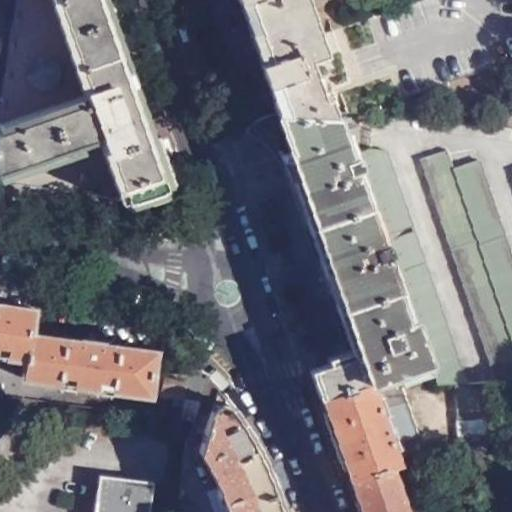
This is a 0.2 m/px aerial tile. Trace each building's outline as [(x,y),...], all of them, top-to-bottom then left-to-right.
[(13,0),(0,94),(0,172),(1,175),(110,139),(132,201),(167,188),(100,0),(13,0)] [(275,114),(335,115),(323,80),(319,81),(310,58),(326,53),(306,0),(238,0),(249,32),(259,65),(275,114)] [(313,371),(323,396),(369,380),(371,386),(403,385),(433,375),(355,155),(348,157),(335,115),(275,114),(295,174),(288,177),(349,350),(352,357),(313,371)] [(371,149),(355,155),(433,375),(436,385),(453,384),(466,384),(386,151),(371,149)] [(511,260),(478,160),(454,168),(448,151),(422,161),(497,380),(511,379),(511,260)] [(0,355),(23,359),(20,378),(147,396),(153,352),(31,335),(34,309),(0,304),(0,355)] [(180,420),(193,423),(202,376),(203,371),(187,365),(185,375),(187,375),(184,397),(183,406),(180,420)] [(185,375),(162,371),(160,394),(174,396),(174,404),(183,406),(184,397),(182,396),(185,375)] [(193,423),(186,447),(200,449),(214,476),(227,509),(228,511),(284,511),(276,490),(256,449),(234,409),(220,391),(222,390),(210,376),(207,378),(202,376),(193,423)] [(323,396),(350,476),(391,462),(391,463),(398,461),(393,445),(371,386),(369,380),(323,396)] [(486,451),(488,420),(492,382),(466,384),(453,384),(460,451),(486,451)] [(403,385),(371,386),(393,445),(419,436),(403,385)] [(350,476),(361,511),(407,511),(391,463),(391,462),(350,476)] [(149,511),(154,481),(99,473),(95,511),(149,511)] [(195,511),(195,504),(179,503),(177,511),(195,511)]
